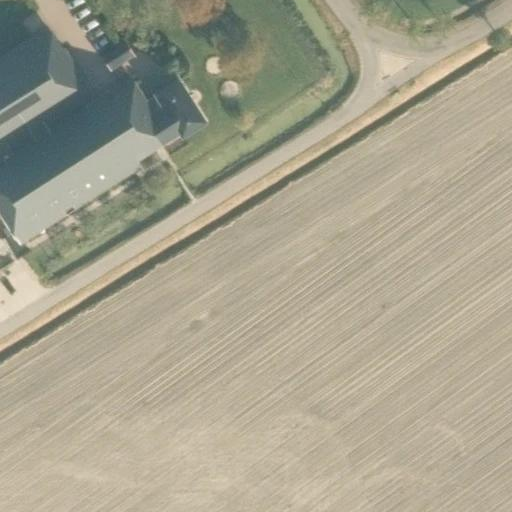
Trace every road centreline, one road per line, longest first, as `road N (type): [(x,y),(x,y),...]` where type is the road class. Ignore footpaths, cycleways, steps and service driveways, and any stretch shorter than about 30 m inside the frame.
road 1 (unclassified): [(0,335),(389,89)]
road 2 (unclassified): [(389,89),(511,10)]
